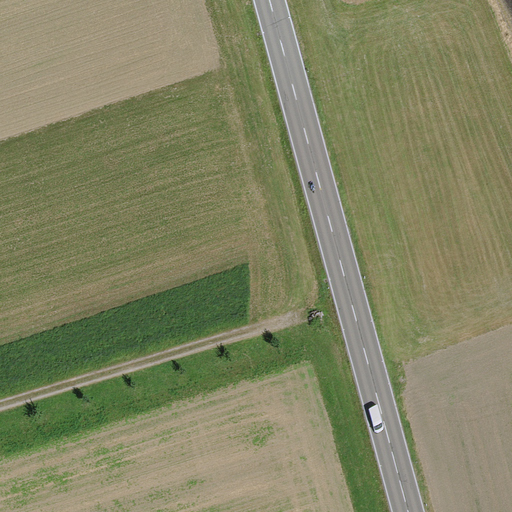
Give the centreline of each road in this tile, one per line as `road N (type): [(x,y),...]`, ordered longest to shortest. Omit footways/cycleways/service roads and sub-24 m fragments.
road 1 (primary): [(267,0),(405,511)]
road 2 (track): [(0,403),(303,313)]
